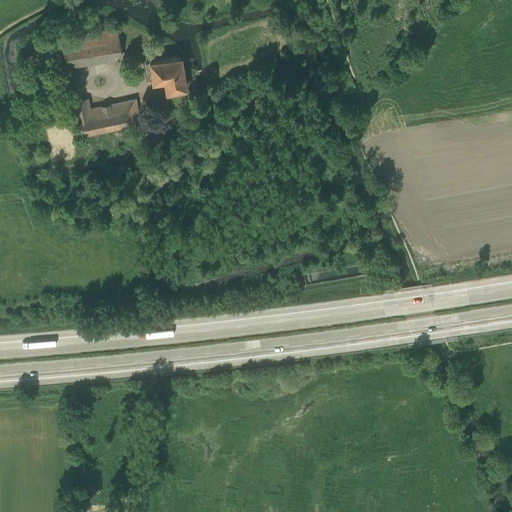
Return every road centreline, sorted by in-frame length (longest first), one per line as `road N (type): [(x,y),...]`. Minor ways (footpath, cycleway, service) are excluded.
road 1 (motorway): [(511,288),(0,350)]
road 2 (motorway): [(0,373),(511,311)]
